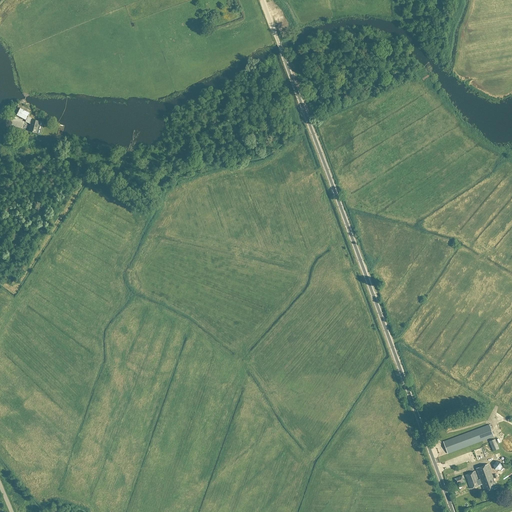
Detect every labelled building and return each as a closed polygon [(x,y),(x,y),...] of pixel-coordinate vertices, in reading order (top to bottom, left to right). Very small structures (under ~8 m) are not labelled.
[(26,120),(30,113),(20,108),(16,115),(26,120)] [(36,133),(39,122),(31,120),(28,131),(36,133)] [(448,454),(494,437),(489,425),(443,442),(448,454)] [(511,438),(501,440),(503,451),(511,449),(511,438)] [(499,449),(495,439),(489,442),(493,452),(499,449)] [(495,482),(488,464),(476,469),(480,479),(478,480),(475,471),(465,475),(470,489),(482,485),(485,493),(497,489),(495,482)] [(465,482),(462,476),(455,479),(457,484),(457,485),(465,482)]
